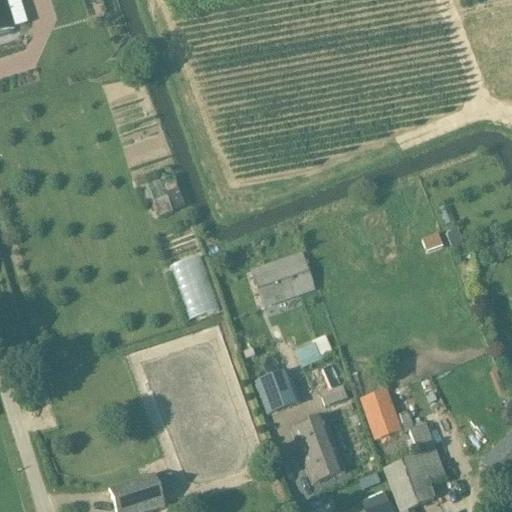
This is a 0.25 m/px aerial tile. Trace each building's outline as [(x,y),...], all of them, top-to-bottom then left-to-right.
[(0,0),(0,35),(13,31),(2,0),(0,0)] [(4,0),(9,14),(22,10),(21,6),(41,0),(4,0)] [(173,216),(167,199),(168,198),(162,184),(139,192),(143,207),(151,205),(158,221),(173,216)] [(451,249),(460,245),(455,232),(446,236),(451,249)] [(426,255),(442,249),(438,236),(421,242),(426,255)] [(262,311),(315,294),(302,255),(250,273),(262,311)] [(178,294),(191,290),(190,286),(206,281),(199,257),(170,266),(178,294)] [(312,344),(312,346),(293,355),(300,372),(321,363),(332,357),(324,339),(312,344)] [(209,367),(234,356),(229,342),(203,352),(209,367)] [(255,387),(267,420),(299,409),(288,375),(255,387)] [(341,389),(319,397),(324,410),(346,402),(341,389)] [(396,435),(398,434),(394,420),(385,394),(361,403),(374,442),(396,435)] [(311,487),(343,475),(323,422),(291,434),(311,487)] [(446,482),(426,428),(408,434),(417,458),(381,472),(396,511),(415,511),(415,510),(433,502),(429,488),(446,482)] [(511,434),(480,465),(501,487),(511,476),(511,434)] [(113,511),(156,511),(164,509),(153,477),(107,491),(113,511)] [(363,511),(390,511),(383,496),(361,506),(363,511)]
